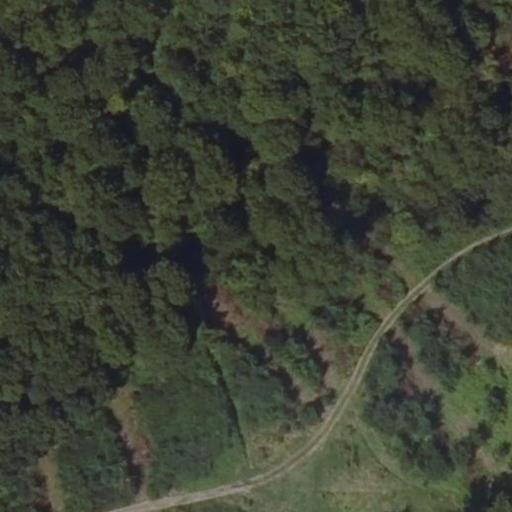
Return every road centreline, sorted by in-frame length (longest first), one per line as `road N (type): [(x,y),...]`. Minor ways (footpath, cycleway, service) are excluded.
road 1 (track): [(247,480),(136,0)]
road 2 (track): [(111,511),(247,480)]
